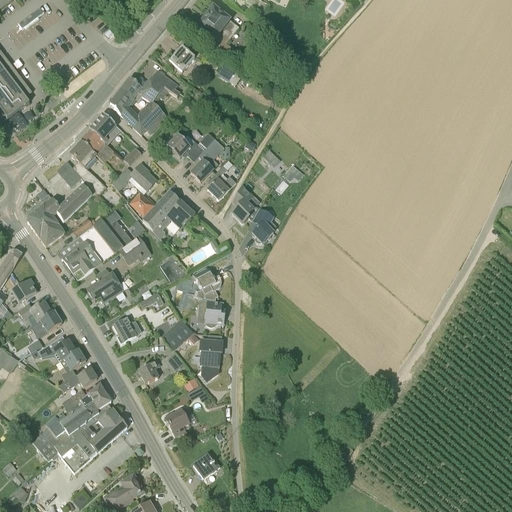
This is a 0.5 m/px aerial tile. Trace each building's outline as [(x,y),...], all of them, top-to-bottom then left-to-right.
[(266,6),(254,0),(247,0),(245,4),(263,13),(266,6)] [(229,22),(212,9),(198,28),(199,29),(195,33),(225,57),(232,62),(237,55),(226,46),(239,30),(229,22)] [(108,40),(113,36),(109,32),(104,36),(108,40)] [(169,64),(182,74),(194,59),(182,48),(169,64)] [(0,52),(0,126),(29,105),(25,100),(32,95),(0,52)] [(217,76),(228,84),(233,77),(222,69),(217,76)] [(135,85),(129,81),(109,107),(140,137),(162,114),(152,105),(157,97),(163,90),(168,93),(176,99),(180,94),(175,91),(178,87),(157,72),(151,80),(146,87),(138,81),(135,85)] [(157,97),(160,99),(162,101),(168,93),(163,90),(157,97)] [(103,116),(89,132),(107,147),(121,132),(103,116)] [(80,143),(81,144),(96,157),(104,165),(114,154),(107,147),(89,132),(80,143)] [(187,158),(193,164),(198,159),(214,142),(209,137),(206,137),(197,147),(188,138),(185,138),(182,142),(177,137),(172,142),(170,140),(166,144),(166,147),(167,148),(166,149),(173,155),(179,161),(182,158),(183,159),(185,159),(187,158)] [(214,142),(198,159),(202,163),(190,175),(200,185),(207,178),(218,167),(213,162),(224,151),(214,142)] [(247,142),(244,149),(252,153),(255,146),(247,142)] [(84,170),(78,177),(81,180),(87,187),(94,195),(95,195),(98,198),(106,189),(85,170),(96,157),(81,144),(69,157),(84,170)] [(221,153),(221,154),(221,160),(230,160),(230,149),(225,149),(225,153),(221,153)] [(140,157),(140,156),(134,151),(128,158),(123,162),(129,168),(140,157)] [(268,165),(274,158),(269,153),(262,159),(268,165)] [(235,185),(229,178),(226,181),(222,177),(232,167),(228,163),(215,176),(219,180),(217,182),(207,192),(218,203),(228,193),(228,192),(235,185)] [(67,164),(66,165),(56,173),(71,190),(81,180),(78,177),(67,164)] [(111,186),(118,194),(131,179),(147,193),(156,183),(144,173),(146,171),(140,166),(132,175),(126,170),(111,186)] [(298,173),(292,168),(287,174),(291,177),(294,177),(298,173)] [(94,195),(87,187),(86,187),(84,190),(83,189),(59,210),(55,214),(57,216),(63,225),(94,195)] [(232,216),(242,226),(249,220),(247,218),(253,212),(247,205),(253,199),(241,188),(234,201),(239,207),(232,214),(232,216)] [(142,223),(150,232),(178,202),(169,194),(142,223)] [(131,206),(143,218),(152,208),(140,197),(131,206)] [(27,225),(34,234),(52,220),(57,216),(55,214),(59,210),(53,201),(50,203),(28,219),(27,225)] [(178,202),(150,232),(152,234),(159,242),(164,237),(164,236),(164,235),(162,232),(165,229),(167,228),(168,226),(169,224),(171,223),(172,224),(186,209),(178,202)] [(195,217),(186,209),(172,224),(181,232),(195,217)] [(273,234),(268,229),(273,220),(259,212),(249,229),(255,233),(253,235),(253,237),(256,240),(255,240),(255,241),(255,242),(255,243),(255,244),(256,244),(256,245),(257,245),(258,246),(259,246),(260,246),(261,245),(262,246),(268,240),(269,241),(271,237),(273,234)] [(52,220),(34,234),(46,250),(64,236),(52,220)] [(92,228),(86,220),(71,232),(77,239),(92,228)] [(118,254),(132,243),(115,223),(106,229),(101,222),(80,239),(69,246),(65,249),(57,255),(62,261),(61,262),(77,283),(118,254)] [(118,254),(128,268),(137,261),(140,265),(151,256),(138,239),(132,243),(118,254)] [(218,249),(213,241),(209,244),(213,252),(218,249)] [(217,257),(227,251),(225,247),(219,251),(218,249),(213,252),(217,257)] [(11,254),(0,270),(9,277),(22,257),(15,253),(11,254)] [(192,277),(207,302),(215,303),(216,300),(217,300),(218,301),(218,300),(215,293),(217,292),(219,291),(220,289),(221,287),(221,285),(221,283),(220,281),(219,279),(222,277),(221,276),(213,281),(206,269),(205,270),(207,273),(196,279),(194,276),(192,277)] [(0,318),(2,320),(7,312),(2,306),(6,299),(0,295),(0,292),(7,282),(7,281),(9,277),(0,270),(0,318)] [(106,271),(97,277),(100,283),(97,285),(97,286),(86,293),(93,303),(91,304),(93,305),(95,304),(94,303),(99,299),(101,301),(104,298),(107,303),(116,297),(116,298),(123,293),(111,274),(109,276),(106,271)] [(38,294),(30,282),(23,286),(21,286),(19,287),(17,290),(12,293),(19,306),(38,294)] [(158,308),(163,305),(157,295),(139,305),(142,311),(155,303),(158,308)] [(37,325),(40,323),(51,316),(51,315),(44,304),(33,311),(33,312),(32,313),(28,306),(17,313),(23,322),(32,316),(37,325)] [(202,304),(199,306),(198,317),(207,328),(210,329),(212,329),(214,328),(216,326),(223,327),(225,315),(223,313),(221,313),(221,305),(202,304)] [(11,317),(7,312),(2,320),(5,322),(11,317)] [(40,323),(44,329),(40,332),(43,337),(61,325),(54,314),(51,315),(51,316),(40,323)] [(136,338),(130,326),(132,325),(129,320),(127,321),(126,320),(113,328),(118,338),(116,339),(121,347),(136,338)] [(180,322),(161,340),(173,354),(188,342),(193,336),(180,322)] [(198,341),(193,336),(188,342),(193,347),(198,341)] [(59,364),(75,354),(68,342),(66,344),(62,338),(37,354),(41,360),(55,357),(59,364)] [(219,368),(218,368),(219,359),(217,359),(218,354),(221,355),(222,344),(221,344),(207,343),(201,342),(200,353),(202,353),(200,367),(201,367),(211,381),(218,376),(218,371),(219,371),(219,368)] [(11,358),(18,363),(30,356),(36,352),(42,348),(39,343),(28,350),(27,349),(20,353),(16,347),(6,354),(12,358),(11,358)] [(61,379),(65,384),(75,378),(71,373),(85,364),(78,352),(75,354),(59,364),(63,370),(64,370),(67,375),(61,379)] [(167,362),(176,373),(185,367),(176,355),(167,362)] [(138,373),(141,379),(146,387),(158,380),(154,372),(156,371),(153,365),(150,366),(138,373)] [(76,377),(75,378),(65,384),(57,389),(62,393),(63,395),(69,392),(80,385),(83,390),(97,382),(90,371),(78,380),(76,377)] [(198,388),(194,380),(183,386),(188,394),(198,388)] [(100,386),(86,398),(74,409),(58,422),(57,423),(60,427),(74,416),(78,412),(79,414),(84,409),(84,410),(91,405),(92,407),(100,402),(100,401),(106,397),(100,386)] [(200,389),(194,392),(198,399),(206,396),(200,389)] [(82,393),(74,398),(73,398),(69,400),(74,409),(86,398),(82,393)] [(57,456),(58,457),(101,420),(98,416),(96,414),(111,405),(106,397),(100,401),(100,402),(92,407),(91,405),(84,410),(84,409),(79,414),(78,412),(74,416),(60,427),(57,423),(48,431),(42,435),(43,435),(32,444),(39,453),(48,464),(57,456)] [(185,434),(184,433),(190,429),(185,419),(189,417),(185,410),(174,416),(173,414),(169,416),(171,418),(165,421),(175,440),(185,434)] [(112,412),(101,420),(58,457),(74,476),(127,430),(112,412)] [(48,431),(57,423),(58,422),(55,417),(44,427),(48,431)] [(215,438),(218,443),(223,440),(220,435),(215,438)] [(193,468),(196,472),(202,482),(216,472),(212,466),(214,465),(213,464),(212,465),(208,458),(193,468)] [(15,471),(9,464),(1,471),(8,478),(15,471)] [(18,488),(24,482),(18,475),(12,481),(18,488)] [(104,500),(110,511),(116,511),(132,503),(131,501),(143,494),(133,477),(121,484),(124,489),(104,500)] [(24,504),(27,496),(20,489),(13,495),(19,503),(24,504)] [(82,495),(72,503),(78,510),(88,502),(82,495)]
